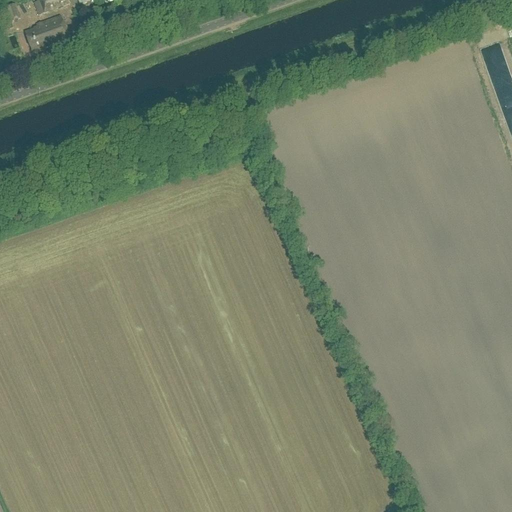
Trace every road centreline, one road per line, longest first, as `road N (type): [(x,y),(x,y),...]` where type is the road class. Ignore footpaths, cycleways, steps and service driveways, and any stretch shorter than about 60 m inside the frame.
road 1 (unclassified): [(0,176),(502,0)]
road 2 (unclassified): [(0,103),(292,0)]
